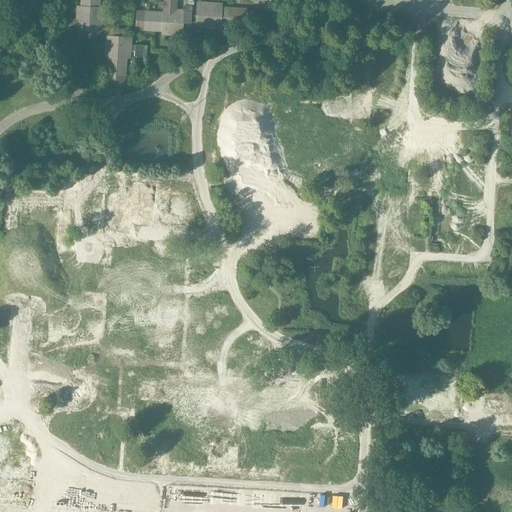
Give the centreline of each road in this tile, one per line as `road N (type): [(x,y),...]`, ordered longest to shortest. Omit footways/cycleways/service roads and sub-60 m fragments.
road 1 (residential): [(362,488),(107,471),(46,436),(13,398)]
road 2 (residential): [(494,124),(486,250),(473,259),(420,260),(373,313),(357,369)]
road 3 (unknown): [(199,175),(297,211),(282,233),(222,253)]
road 4 (residential): [(494,124),(413,119),(420,9)]
road 5 (residential): [(199,175),(231,281),(255,323)]
road 6 (unknown): [(366,421),(509,419)]
road 7 (residential): [(357,369),(366,401),(362,488)]
